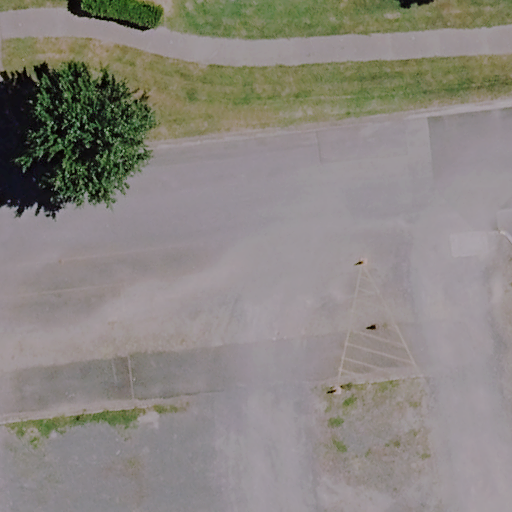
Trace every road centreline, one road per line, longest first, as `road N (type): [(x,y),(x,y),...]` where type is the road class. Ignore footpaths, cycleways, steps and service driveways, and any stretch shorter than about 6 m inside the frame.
road 1 (unclassified): [(0,232),(511,170)]
road 2 (unknown): [(240,203),(275,511)]
road 3 (unknown): [(484,173),(511,416)]
